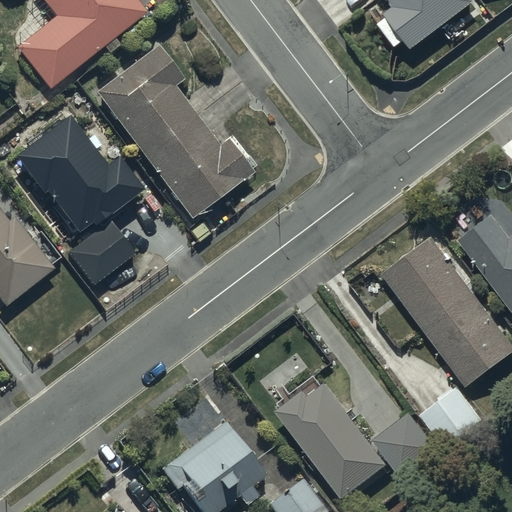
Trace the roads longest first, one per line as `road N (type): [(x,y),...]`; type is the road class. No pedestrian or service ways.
road 1 (residential): [(0,463),(380,171)]
road 2 (residential): [(380,171),(253,0)]
road 3 (residential): [(380,171),(511,71)]
